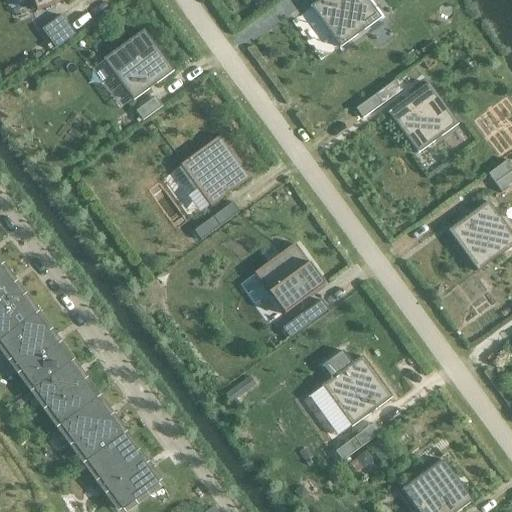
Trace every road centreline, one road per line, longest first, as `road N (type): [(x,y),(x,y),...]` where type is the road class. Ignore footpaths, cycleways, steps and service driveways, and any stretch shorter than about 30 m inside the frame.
road 1 (residential): [(183,0),(511,449)]
road 2 (residential): [(0,200),(223,511)]
